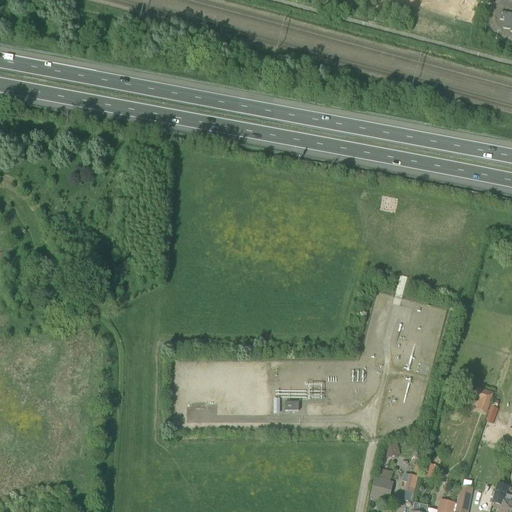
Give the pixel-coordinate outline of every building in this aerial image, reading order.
[(510,33),(511,32),(511,14),(500,13),(499,21),(503,21),(502,29),(510,30),(510,33)] [(486,412),(492,396),(476,390),(473,399),(480,401),(477,409),(486,412)] [(299,413),(299,405),(286,404),(286,413),(299,413)] [(492,424),(497,409),(492,407),(486,422),(492,424)] [(386,445),(386,457),(400,456),(400,445),(386,445)] [(417,478),(424,460),(418,458),(411,475),(417,478)] [(428,463),(425,476),(434,478),(438,466),(428,463)] [(378,469),(375,481),(389,484),(392,473),(378,469)] [(418,478),(408,476),(404,492),(414,494),(418,478)] [(387,501),(391,485),(389,484),(375,481),(371,497),(387,501)] [(511,511),(511,505),(503,503),(506,496),(504,495),(505,489),(498,487),(496,493),(495,493),(490,511),(494,511),(511,511)] [(457,505),(455,511),(467,511),(471,491),(462,488),(459,496),(457,505)] [(455,511),(457,505),(443,502),(441,511),(455,511)]
